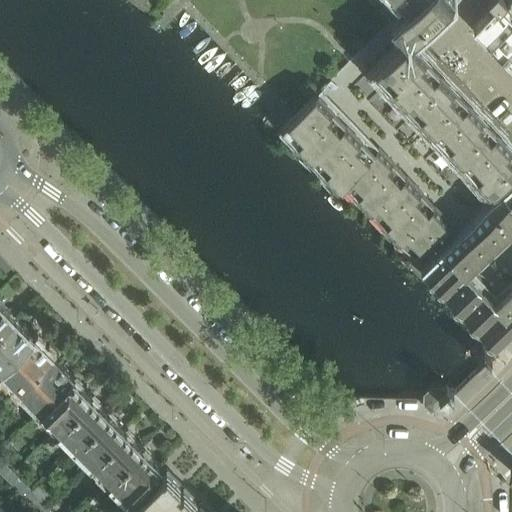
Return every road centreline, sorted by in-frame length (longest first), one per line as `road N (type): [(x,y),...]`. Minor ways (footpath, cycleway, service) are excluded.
road 1 (secondary): [(363,463),(305,432),(109,237),(8,164)]
road 2 (secondary): [(0,188),(284,468),(343,491)]
